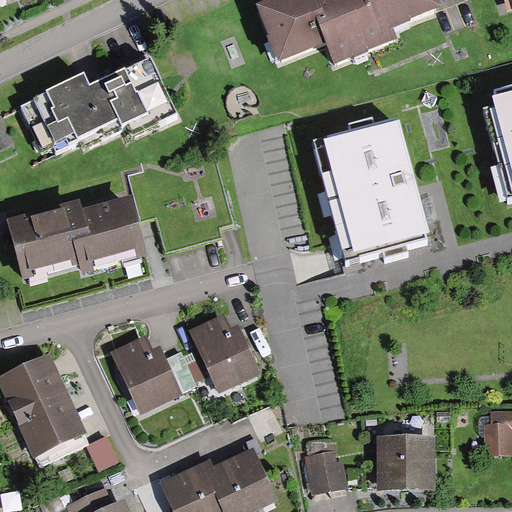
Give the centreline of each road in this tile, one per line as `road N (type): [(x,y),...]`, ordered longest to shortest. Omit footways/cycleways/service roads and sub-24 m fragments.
road 1 (residential): [(273,276),(0,347)]
road 2 (residential): [(138,0),(0,67)]
